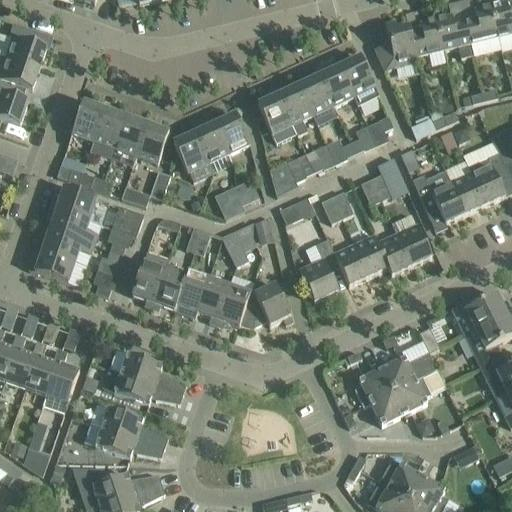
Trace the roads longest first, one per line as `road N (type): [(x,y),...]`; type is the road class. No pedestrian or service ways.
road 1 (residential): [(212,365),(185,472),(210,500),(239,502),(345,468),(344,445),(310,361)]
road 2 (residential): [(0,271),(88,30)]
road 3 (residential): [(310,361),(453,282),(500,262),(511,270)]
road 4 (residential): [(0,287),(212,365)]
road 5 (residential): [(230,32),(375,0)]
road 6 (residential): [(88,30),(156,52),(230,32)]
